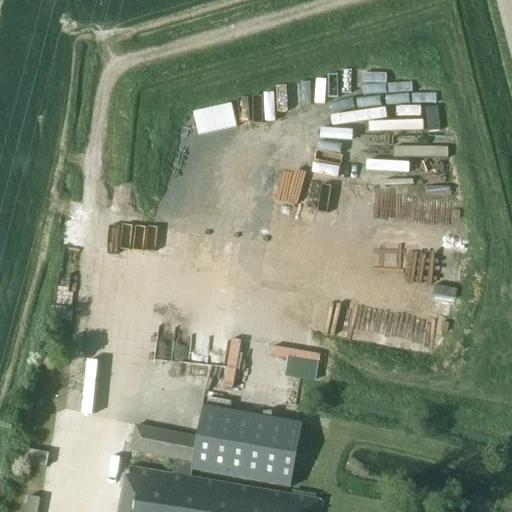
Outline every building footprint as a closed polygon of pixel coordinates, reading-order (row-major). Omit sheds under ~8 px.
[(296,219),(302,176),(281,173),(275,216),(296,219)] [(154,198),(121,200),(123,229),(156,227),(154,198)] [(301,424),(202,407),(196,438),(135,426),(130,450),(174,459),(171,474),(127,467),(118,511),(318,511),(322,497),(292,492),(291,495),(189,477),(190,469),(289,487),(301,424)] [(20,449),(18,463),(46,467),(48,454),(20,449)] [(28,497),(24,511),(37,511),(39,499),(28,497)]
